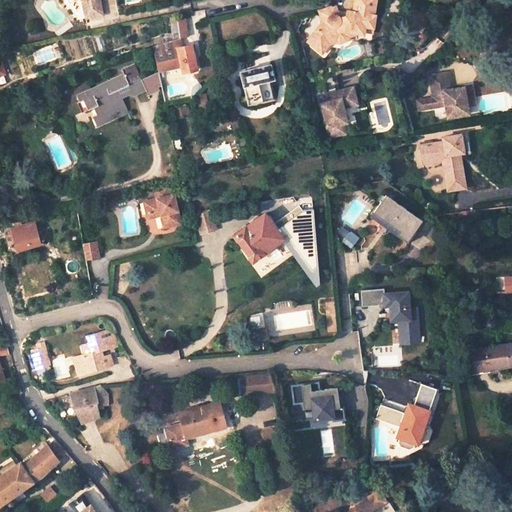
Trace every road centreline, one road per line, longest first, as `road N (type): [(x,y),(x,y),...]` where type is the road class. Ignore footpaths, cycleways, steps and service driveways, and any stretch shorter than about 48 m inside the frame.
road 1 (residential): [(350,356),(178,371),(147,366),(116,315),(102,308),(12,331)]
road 2 (residential): [(12,331),(37,407),(124,511)]
